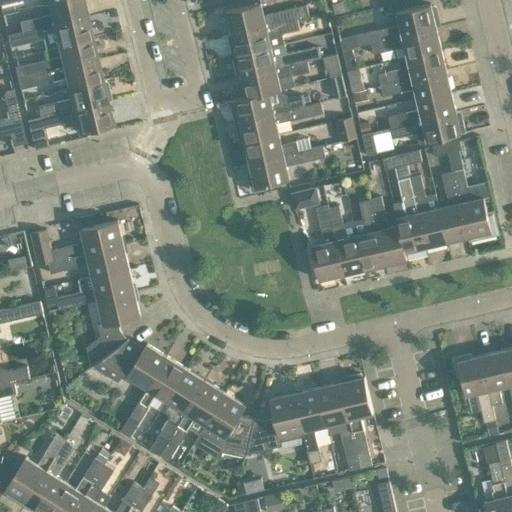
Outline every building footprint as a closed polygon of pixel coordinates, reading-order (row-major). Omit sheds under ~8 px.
[(38,14),(21,19),(23,29),(88,14),(85,0),(53,0),(49,1),(52,12),(38,15),(38,14)] [(261,0),(260,0),(228,8),(233,31),(298,15),(311,12),(308,2),(296,5),(278,9),(279,9),(265,12),(261,0)] [(336,0),(334,1),(335,10),(346,8),(343,0),(336,0)] [(355,32),(342,36),(344,46),(354,44),(358,43),(372,40),(437,24),(435,15),(437,14),(439,12),(437,4),(435,3),(432,3),(432,0),(397,8),(401,22),(387,25),(369,29),(355,32)] [(23,29),(8,32),(11,44),(43,36),(45,36),(47,46),(59,43),(93,35),(88,14),(23,29)] [(232,37),(231,39),(233,49),(236,51),(238,50),(238,52),(286,41),(284,32),(286,30),(299,27),(301,26),(298,15),(233,31),(234,36),(232,37)] [(437,24),(372,40),(375,51),(392,47),(392,46),(397,45),(399,56),(442,46),(437,24)] [(48,56),(16,64),(18,75),(98,56),(93,35),(59,43),(62,54),(48,57),(48,56)] [(236,54),(235,56),(237,66),(240,68),(241,67),(243,73),(308,58),(306,47),(304,47),(290,50),(288,49),(286,41),(238,52),(238,53),(236,54)] [(318,44),(306,47),(308,58),(321,55),(318,44)] [(354,44),(344,46),(349,67),(359,65),(354,44)] [(397,67),(379,71),(382,82),(447,66),(442,46),(399,56),(402,66),(397,67)] [(339,50),(323,53),(327,69),(331,68),(332,74),(344,71),(339,50)] [(98,56),(18,75),(21,86),(53,78),(67,75),(69,85),(103,77),(98,56)] [(308,58),(243,73),(247,93),(248,94),(282,86),(282,85),(296,82),(293,72),(311,68),(308,58)] [(359,65),(349,67),(353,88),(365,85),(360,64),(359,65)] [(447,66),(382,82),(384,93),(402,89),(402,88),(415,85),(418,96),(452,88),(447,66)] [(344,71),(332,74),(336,94),(348,92),(344,71)] [(58,98),(38,103),(41,113),(41,114),(108,98),(107,91),(109,90),(110,88),(108,79),(106,78),(104,78),(103,77),(69,85),(72,96),(58,99),(58,98)] [(6,88),(5,91),(6,97),(17,94),(15,85),(13,86),(6,88)] [(234,99),(233,101),(235,111),(238,113),(240,112),(241,118),(306,102),(304,91),(284,96),(282,86),(248,94),(247,93),(236,96),(236,98),(234,99)] [(367,86),(354,89),(357,99),(369,96),(367,86)] [(407,109),(389,113),(392,124),(457,108),(452,88),(418,96),(420,106),(407,109)] [(17,94),(6,97),(11,118),(22,115),(17,94)] [(108,98),(41,114),(43,124),(63,119),(76,116),(80,129),(114,121),(108,98)] [(240,124),(239,126),(241,136),(244,138),(245,137),(246,139),(280,131),(278,120),(291,117),(292,117),(309,113),(325,110),(322,99),(306,102),(241,118),(242,123),(240,124)] [(457,108),(392,124),(394,135),(412,131),(412,130),(417,129),(420,140),(428,138),(462,130),(467,129),(464,117),(462,116),(459,116),(457,108)] [(41,113),(28,116),(31,127),(43,124),(41,114),(41,113)] [(354,113),(338,116),(342,137),(358,134),(354,113)] [(0,133),(11,131),(14,143),(28,139),(22,115),(11,118),(8,118),(0,120),(0,133)] [(370,118),(361,120),(363,130),(372,128),(370,118)] [(372,128),(363,130),(368,152),(378,149),(373,128),(372,128)] [(280,131),(246,139),(251,160),(300,148),(300,147),(297,138),(283,141),(280,131)] [(310,134),(297,137),(297,138),(300,147),(312,144),(310,134)] [(460,137),(447,140),(449,150),(454,168),(465,165),(460,147),(462,147),(460,137)] [(447,140),(434,143),(436,153),(449,150),(447,140)] [(251,170),(249,172),(253,187),(255,188),(257,187),(257,188),(273,184),(273,180),(291,176),(287,162),(301,159),(326,153),(324,142),(312,144),(300,147),(300,148),(251,160),(253,169),(251,170)] [(420,147),(405,150),(408,161),(423,158),(420,147)] [(405,150),(383,155),(386,166),(397,163),(400,176),(405,198),(394,200),(397,214),(399,222),(400,222),(406,248),(407,248),(427,243),(411,174),(408,161),(405,150)] [(469,183),(465,165),(454,168),(469,233),(477,231),(478,235),(498,231),(499,229),(495,210),(493,209),(489,210),(485,195),(491,194),(488,178),(469,183)] [(450,201),(440,204),(448,238),(469,233),(454,168),(443,170),(447,188),(450,201)] [(422,171),(411,174),(427,243),(448,238),(440,204),(437,190),(426,193),(422,171)] [(317,184),(293,189),(296,205),(321,199),(317,184)] [(382,193),(371,195),(387,261),(408,256),(407,248),(406,248),(400,222),(399,222),(389,224),(386,210),(383,195),(382,193)] [(365,215),(354,218),(366,266),(387,261),(371,195),(361,198),(365,215)] [(326,239),(313,242),(321,276),(345,271),(329,205),(330,205),(329,201),(317,204),(322,225),(323,225),(326,239)] [(330,205),(329,205),(345,271),(366,266),(354,218),(344,220),(340,203),(330,205)] [(43,228),(33,230),(41,261),(50,259),(124,241),(119,219),(84,227),(87,237),(78,239),(79,241),(48,249),(43,228)] [(124,241),(50,259),(53,269),(91,260),(94,273),(130,265),(124,241)] [(26,252),(9,256),(12,266),(28,263),(26,252)] [(83,289),(59,295),(62,305),(100,296),(135,288),(130,265),(94,273),(80,276),(83,289)] [(102,334),(89,344),(93,362),(128,336),(121,326),(119,320),(119,316),(140,311),(135,288),(100,296),(106,320),(100,322),(103,334),(102,334)] [(0,318),(44,309),(41,299),(6,307),(0,307),(0,318)] [(128,336),(93,362),(119,378),(125,368),(132,371),(131,372),(149,383),(167,354),(149,343),(144,351),(135,345),(129,337),(128,336)] [(511,344),(502,347),(510,381),(511,380),(511,344)] [(502,347),(481,352),(493,402),(504,399),(500,384),(510,381),(502,347)] [(471,350),(452,354),(457,375),(463,374),(467,391),(478,389),(485,419),(487,419),(496,416),(497,416),(493,402),(481,352),(474,354),(471,350)] [(150,384),(132,413),(141,418),(159,389),(169,395),(187,366),(167,354),(149,383),(150,384)] [(0,381),(15,378),(31,374),(28,364),(11,368),(0,363),(0,381)] [(173,412),(161,431),(170,436),(206,378),(187,366),(169,395),(162,405),(173,412)] [(350,376),(342,378),(359,453),(362,464),(374,462),(362,413),(375,410),(366,373),(364,373),(363,371),(361,370),(351,372),(350,374),(350,376)] [(0,418),(2,418),(0,410),(0,393),(3,393),(17,389),(15,378),(0,381),(0,418)] [(206,378),(170,436),(179,442),(191,424),(200,429),(201,430),(225,390),(206,378)] [(342,378),(319,384),(328,425),(330,432),(342,429),(348,455),(359,453),(342,378)] [(319,384),(295,389),(305,430),(306,430),(313,460),(324,457),(317,427),(328,425),(319,384)] [(255,419),(248,450),(277,443),(282,436),(305,430),(295,389),(272,395),(276,414),(265,417),(256,416),(255,419)] [(200,429),(194,439),(216,452),(221,454),(223,447),(248,453),(248,450),(255,419),(256,416),(238,412),(244,401),(243,401),(225,390),(201,430),(200,429)] [(132,413),(124,427),(132,432),(141,418),(132,413)] [(496,416),(487,419),(490,431),(499,429),(496,416)] [(27,453),(7,486),(8,487),(8,486),(9,487),(8,489),(9,491),(17,496),(19,496),(20,494),(28,499),(67,436),(58,430),(56,433),(46,448),(46,449),(39,461),(34,457),(27,453)] [(161,431),(152,445),(161,451),(170,436),(161,431)] [(122,435),(115,446),(126,452),(133,442),(122,435)] [(67,436),(28,499),(35,503),(34,505),(34,507),(42,511),(43,511),(45,511),(46,510),(48,511),(68,478),(57,472),(65,460),(74,445),(77,442),(67,436)] [(170,436),(161,451),(170,456),(179,442),(170,436)] [(511,455),(508,436),(497,439),(501,457),(502,461),(502,462),(511,506),(511,455)] [(497,440),(485,443),(488,458),(500,456),(497,440)] [(103,445),(98,453),(106,459),(111,450),(103,445)] [(68,478),(48,511),(49,511),(73,511),(106,459),(97,453),(94,457),(85,472),(85,473),(78,485),(68,478)] [(359,453),(348,455),(351,467),(362,464),(359,453)] [(490,511),(511,511),(511,506),(502,462),(502,461),(501,457),(490,459),(497,494),(487,497),(490,511)] [(106,459),(73,511),(100,511),(106,502),(113,492),(102,486),(103,484),(104,484),(113,469),(116,466),(106,459)] [(145,484),(127,511),(139,511),(142,508),(152,493),(161,479),(151,473),(145,483),(145,484)] [(352,473),(334,477),(336,486),(354,482),(352,473)] [(106,502),(100,511),(127,511),(145,484),(145,483),(136,478),(133,481),(123,497),(124,497),(116,509),(106,502)] [(398,511),(390,479),(380,481),(387,511),(398,511)] [(263,511),(259,494),(248,497),(251,511),(263,511)] [(251,511),(248,497),(237,500),(239,511),(251,511)] [(180,511),(183,508),(174,502),(172,505),(167,511),(180,511)]
